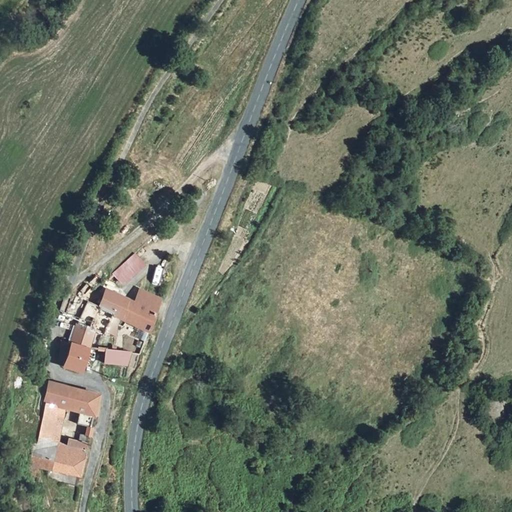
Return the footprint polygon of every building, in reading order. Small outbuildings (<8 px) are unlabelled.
[(126,278),(142,261),(133,252),(114,272),(120,278),(126,278)] [(113,293),(115,287),(108,284),(106,290),(99,305),(99,306),(98,308),(112,314),(118,317),(126,299),(113,293)] [(130,353),(138,354),(149,332),(160,298),(139,289),(133,302),(126,299),(118,317),(118,318),(114,327),(121,330),(125,321),(134,325),(139,327),(135,337),(131,346),(124,345),(122,352),(105,351),(102,363),(124,365),(130,353)] [(77,325),(73,338),(87,342),(91,332),(102,337),(104,331),(111,316),(112,314),(98,308),(99,306),(99,305),(88,302),(76,324),(77,325)] [(118,317),(112,314),(111,316),(104,331),(114,336),(114,327),(118,318),(118,317)] [(130,335),(135,337),(139,327),(134,325),(130,335)] [(64,362),(73,338),(64,335),(59,360),(64,362)] [(78,372),(87,344),(87,342),(73,338),(64,362),(63,366),(78,372)] [(96,394),(47,382),(44,405),(60,410),(60,416),(65,417),(67,410),(80,413),(78,424),(91,426),(94,409),(96,394)] [(54,440),(60,416),(60,410),(44,405),(36,445),(31,445),(29,465),(47,469),(48,458),(50,450),(52,439),(54,440)] [(94,409),(91,426),(90,429),(97,426),(100,411),(94,409)] [(80,434),(78,442),(86,445),(89,436),(80,434)] [(85,451),(72,448),(67,447),(54,440),(52,439),(50,450),(48,458),(47,469),(48,469),(62,472),(61,482),(77,486),(79,477),(85,451)] [(75,442),(72,448),(85,451),(86,445),(78,442),(75,442)]
